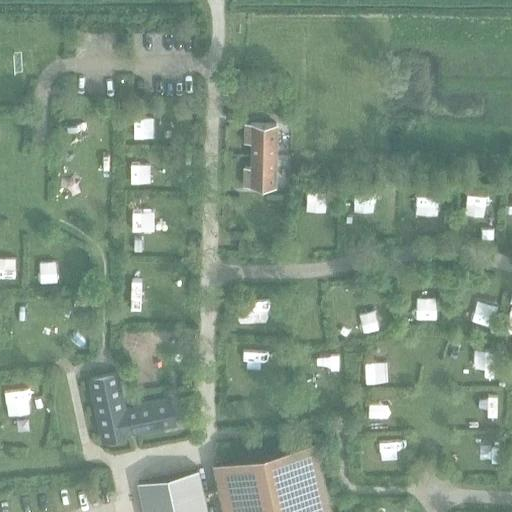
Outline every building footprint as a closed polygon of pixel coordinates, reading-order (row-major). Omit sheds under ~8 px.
[(136,122),(147,122),(146,105),(135,105),(136,122)] [(247,122),(245,122),(244,140),(255,140),(255,153),(275,153),(275,122),(247,122)] [(143,144),(143,160),(163,159),(162,143),(143,144)] [(255,166),(244,165),(244,184),(274,184),(275,153),(255,153),(255,166)] [(314,196),(335,198),(336,178),(315,176),(314,196)] [(137,205),(137,222),(153,222),(153,205),(137,205)] [(62,264),(62,254),(43,254),(43,265),(62,264)] [(154,272),(137,274),(139,291),(156,289),(154,272)] [(355,299),(378,292),(374,281),(352,289),(355,299)] [(59,285),(60,305),(79,305),(79,284),(59,285)] [(472,306),(489,309),(492,298),(474,294),(472,306)] [(289,349),(288,328),(268,329),(269,349),(289,349)] [(487,365),(509,364),(509,344),(487,344),(487,365)] [(38,385),(37,372),(14,374),(15,387),(38,385)] [(115,372),(87,378),(101,441),(129,435),(128,433),(170,423),(165,399),(123,409),(115,372)] [(218,511),(329,511),(312,434),(207,457),(212,480),(218,511)] [(137,480),(144,511),(207,511),(201,483),(197,467),(137,480)]
